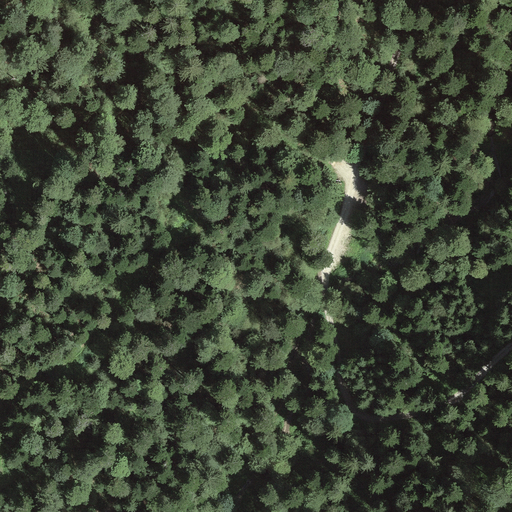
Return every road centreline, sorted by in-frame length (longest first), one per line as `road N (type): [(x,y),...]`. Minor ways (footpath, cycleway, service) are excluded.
road 1 (track): [(0,400),(78,353),(191,215)]
road 2 (track): [(320,281),(282,400),(207,511)]
road 3 (track): [(511,127),(412,182),(352,184)]
